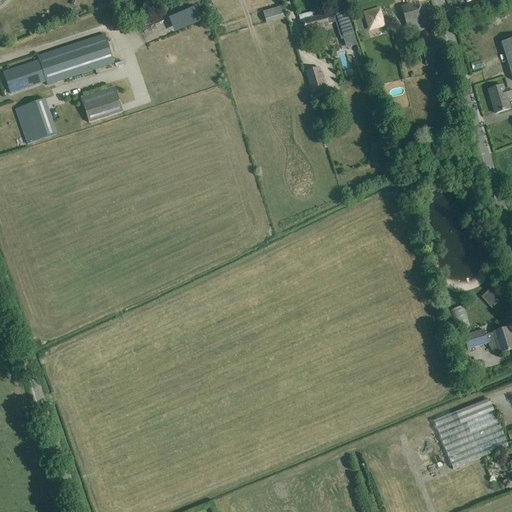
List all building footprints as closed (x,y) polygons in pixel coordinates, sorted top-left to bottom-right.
[(423,0),(406,0),(409,6),(402,9),(410,34),(423,30),(432,27),(429,17),(431,17),(431,16),(429,17),(427,11),(429,10),(429,9),(427,10),(423,0)] [(357,45),(344,4),(333,7),(336,15),(326,18),(325,15),(313,18),(312,12),(305,14),(299,16),(300,22),(302,21),(306,34),(319,30),(318,28),(328,25),(327,24),(336,22),(341,40),(346,38),(349,48),(357,45)] [(282,6),(263,12),(266,23),(285,17),(282,6)] [(379,7),(362,12),(368,32),(385,27),(379,7)] [(115,63),(104,33),(38,56),(39,60),(46,82),(47,86),(115,63)] [(511,39),(502,42),(511,76),(511,39)] [(3,73),(10,94),(46,82),(39,60),(3,73)] [(364,64),(358,66),(361,77),(367,75),(364,64)] [(319,68),(306,72),(312,92),(325,88),(319,68)] [(114,86),(81,97),(89,124),(123,113),(114,86)] [(503,86),(498,87),(488,90),(495,113),(510,109),(506,97),(511,95),(509,89),(504,91),(503,86)] [(323,90),(312,93),(316,105),(327,101),(323,90)] [(57,133),(45,99),(15,109),(27,144),(57,133)] [(491,309),(501,299),(491,288),(481,297),(491,309)] [(498,352),(499,354),(506,351),(511,349),(511,341),(510,336),(511,336),(509,327),(500,330),(485,335),(483,330),(462,336),(466,350),(488,344),(489,347),(490,349),(491,350),(493,352),(494,352),(495,352),(498,352)] [(489,399),(480,403),(433,421),(453,469),(508,447),(489,399)]
